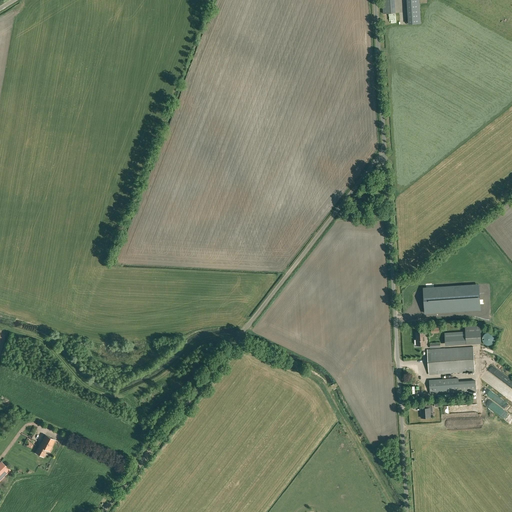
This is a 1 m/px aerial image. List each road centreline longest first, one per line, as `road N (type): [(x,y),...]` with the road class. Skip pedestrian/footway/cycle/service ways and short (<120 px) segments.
road 1 (unclassified): [(384,155),(103,511)]
road 2 (unclassified): [(406,511),(384,155)]
road 3 (track): [(235,340),(196,342),(171,369),(115,396),(87,388),(41,337),(0,325)]
road 4 (unclassified): [(384,155),(374,0)]
